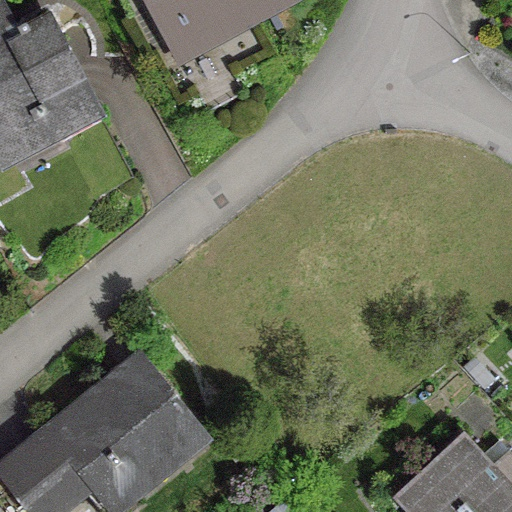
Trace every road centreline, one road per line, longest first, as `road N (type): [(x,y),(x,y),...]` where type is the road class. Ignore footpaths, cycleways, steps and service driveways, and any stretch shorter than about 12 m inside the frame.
road 1 (residential): [(0,370),(321,116),(375,48)]
road 2 (residential): [(375,48),(511,133)]
